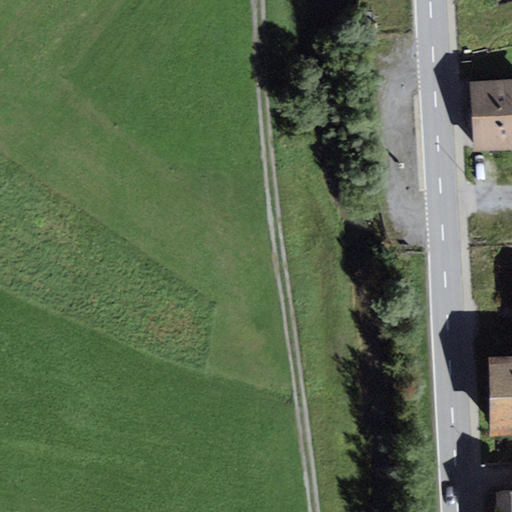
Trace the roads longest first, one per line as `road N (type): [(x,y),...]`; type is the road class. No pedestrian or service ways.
road 1 (track): [(261,0),(263,99),(314,511)]
road 2 (primary): [(458,511),(432,0)]
